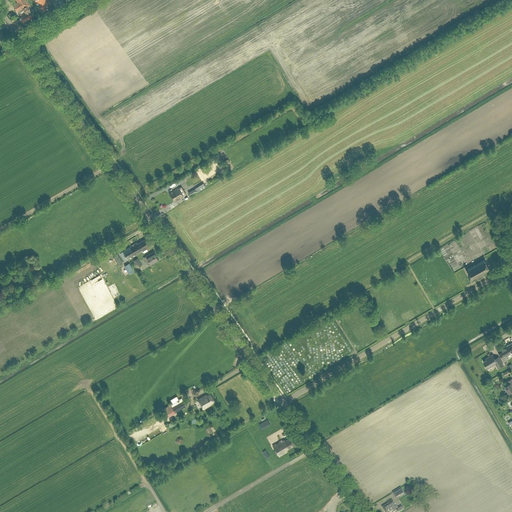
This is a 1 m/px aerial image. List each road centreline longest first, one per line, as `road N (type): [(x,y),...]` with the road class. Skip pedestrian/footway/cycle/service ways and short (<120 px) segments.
road 1 (tertiary): [(283,402),(18,36)]
road 2 (residential): [(283,402),(511,266)]
road 3 (track): [(0,312),(152,222)]
road 4 (track): [(0,302),(148,215)]
road 5 (track): [(90,389),(165,511)]
road 6 (tertiary): [(362,511),(283,402)]
